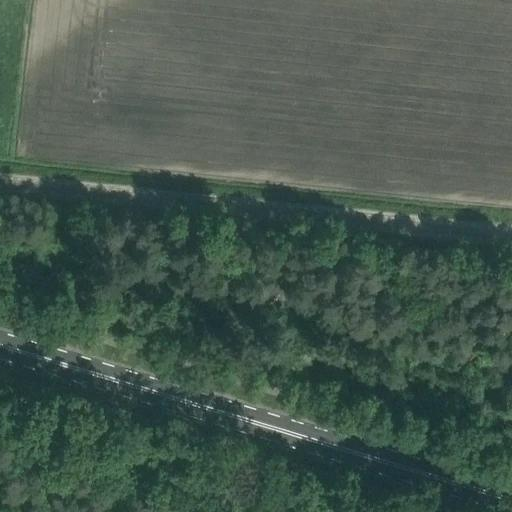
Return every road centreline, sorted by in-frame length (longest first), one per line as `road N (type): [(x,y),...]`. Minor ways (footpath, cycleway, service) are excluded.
road 1 (tertiary): [(511,502),(0,347)]
road 2 (unclassified): [(511,236),(0,183)]
